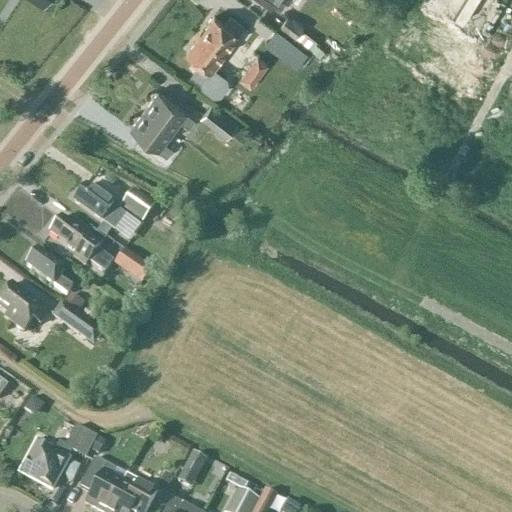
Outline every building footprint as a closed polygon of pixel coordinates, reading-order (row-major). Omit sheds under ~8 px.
[(289,0),(255,0),(269,9),(274,0),(277,0),(285,5),(289,0)] [(199,35),(225,52),(238,35),(237,34),(243,26),(229,16),(223,24),(213,16),(199,35)] [(281,29),(297,40),(305,29),(289,17),(281,29)] [(212,69),(225,52),(199,35),(185,54),(199,64),(192,74),(201,81),(202,86),(213,94),(219,93),(225,85),(225,78),(212,69)] [(290,41),(280,54),(296,66),(306,53),(290,41)] [(266,65),(255,57),(238,81),(249,89),(266,65)] [(157,91),(143,110),(171,131),(179,121),(188,127),(194,119),(157,91)] [(235,124),(209,104),(198,119),(223,139),(235,124)] [(171,131),(143,110),(129,129),(166,156),(172,148),(164,141),(171,131)] [(113,208),(86,187),(73,203),(114,233),(126,218),(113,208)] [(154,209),(131,193),(119,210),(141,226),(154,209)] [(99,248),(88,239),(62,219),(49,235),(75,255),(72,259),(84,268),(87,264),(103,276),(112,264),(96,252),(99,248)] [(57,281),(65,272),(37,251),(25,267),(65,297),(71,290),(57,281)] [(125,253),(114,266),(141,287),(152,273),(125,253)] [(40,326),(49,314),(12,286),(0,301),(0,309),(8,316),(5,320),(24,333),(33,321),(40,326)] [(76,312),(82,304),(70,296),(65,303),(76,312)] [(101,338),(60,308),(51,320),(93,350),(101,338)] [(57,443),(51,453),(38,445),(22,475),(51,491),(72,453),(86,461),(91,451),(97,440),(76,428),(65,448),(57,443)] [(104,444),(97,440),(91,451),(98,455),(104,444)] [(204,464),(191,456),(181,473),(194,481),(204,464)] [(85,506),(96,511),(107,511),(122,484),(112,479),(116,471),(95,460),(79,489),(91,495),(85,506)] [(171,481),(163,476),(156,489),(164,494),(171,481)] [(122,484),(107,511),(148,511),(158,494),(126,477),(122,484)] [(251,511),(257,503),(236,492),(225,511),(251,511)] [(268,511),(275,500),(264,493),(253,511),(268,511)] [(194,511),(171,500),(164,511),(194,511)]
